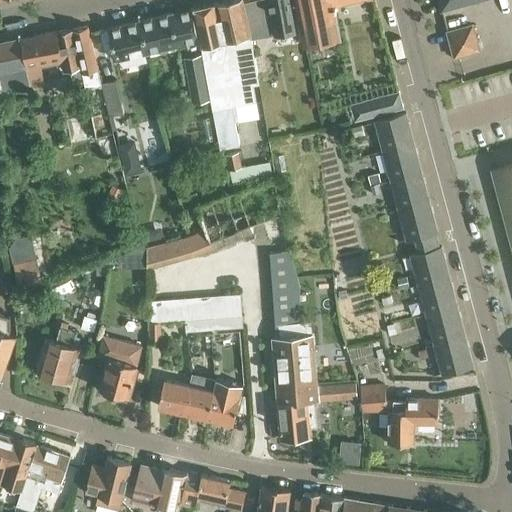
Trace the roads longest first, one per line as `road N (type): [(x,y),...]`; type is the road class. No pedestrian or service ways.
road 1 (residential): [(393,0),(499,395),(506,449),(497,501)]
road 2 (residential): [(497,501),(172,454),(0,401)]
